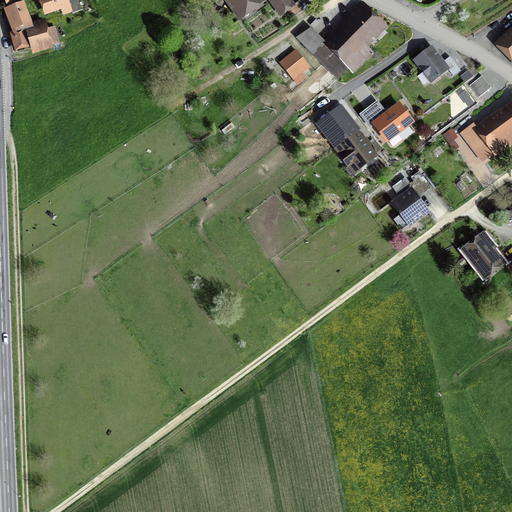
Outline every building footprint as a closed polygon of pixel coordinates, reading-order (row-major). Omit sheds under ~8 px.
[(67,0),(41,0),(46,12),(61,6),(63,10),(66,8),(67,11),(70,10),(69,7),(70,7),(67,0)] [(230,0),(242,15),(260,2),(258,0),(230,0)] [(293,5),(289,0),(270,0),(281,14),(293,5)] [(15,33),(26,30),(33,28),(23,2),(6,9),(15,33)] [(330,37),(324,43),(310,28),(297,37),(338,78),(349,68),(351,71),(356,66),(353,63),(363,54),(368,60),(374,54),(366,45),(370,41),(367,38),(380,25),(365,10),(334,41),(330,37)] [(30,45),(31,48),(52,42),(50,37),(55,36),(53,28),(48,30),(45,20),(38,22),(39,26),(33,28),(26,30),(30,45)] [(15,33),(11,34),(15,49),(30,45),(26,30),(15,33)] [(511,34),(501,45),(511,57),(511,34)] [(309,66),(287,40),(271,52),(293,79),(309,66)] [(447,69),(432,48),(416,60),(431,81),(447,69)] [(469,86),(479,97),(491,88),(482,76),(469,86)] [(392,145),(394,145),(401,140),(401,138),(397,132),(411,121),(399,105),(375,124),(392,145)] [(511,108),(480,132),(474,124),(463,133),(484,160),(495,152),(500,158),(504,155),(501,151),(511,142),(511,108)] [(353,161),(358,168),(374,156),(356,132),(352,135),(343,123),(331,132),(345,151),(340,155),(348,165),(353,161)] [(427,211),(411,190),(394,203),(410,224),(427,211)] [(489,245),(492,243),(485,234),(464,250),(484,276),(502,262),(489,245)]
